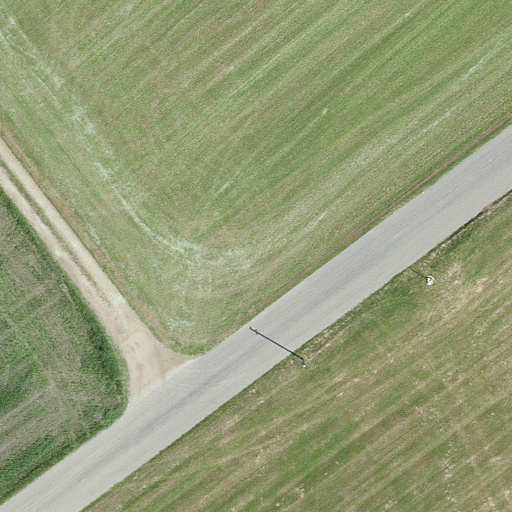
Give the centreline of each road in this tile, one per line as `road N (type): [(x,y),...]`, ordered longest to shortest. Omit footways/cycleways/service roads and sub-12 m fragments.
road 1 (tertiary): [(39,511),(511,158)]
road 2 (track): [(180,406),(0,167)]
